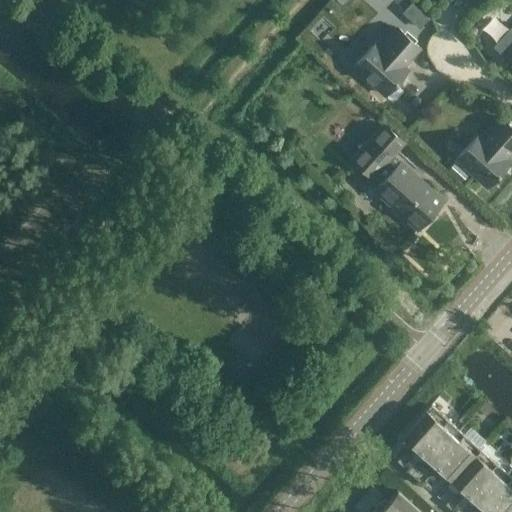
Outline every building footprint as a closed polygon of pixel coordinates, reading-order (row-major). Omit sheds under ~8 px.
[(417,16),(424,22),(430,16),(414,0),(401,13),(411,22),(417,16)] [(405,71),(407,70),(401,65),(418,46),(398,27),(380,46),(375,41),(354,65),(385,94),(397,81),(400,80),(405,74),(405,71)] [(511,38),(500,51),(511,62),(511,38)] [(511,147),(511,126),(502,117),(483,138),(478,133),(456,157),(488,186),(500,173),(502,172),(508,166),(508,164),(509,162),(501,155),(507,148),(509,151),(511,147)] [(416,229),(443,199),(393,153),(403,141),(383,123),(350,158),(371,177),(374,174),(381,181),(373,190),(416,229)] [(480,447),(430,404),(402,436),(451,479),(480,447)] [(509,511),(511,510),(511,476),(480,447),(451,479),(487,511),(509,511)] [(406,449),(397,460),(403,466),(412,455),(406,449)] [(416,458),(406,469),(412,474),(421,463),(416,458)] [(418,479),(427,468),(421,463),(412,474),(418,479)] [(427,468),(418,479),(423,484),(433,473),(427,468)] [(439,478),(433,473),(423,484),(429,489),(439,478)] [(367,490),(377,499),(383,493),(372,483),(367,490)] [(421,511),(397,490),(376,511),(421,511)] [(375,502),(364,493),(359,499),(369,509),(374,503),(375,502)] [(454,493),(445,503),(451,509),(460,498),(454,493)] [(361,511),(365,511),(369,509),(359,499),(353,505),(361,511)] [(455,511),(454,511),(464,511),(470,506),(464,501),(455,511)]
